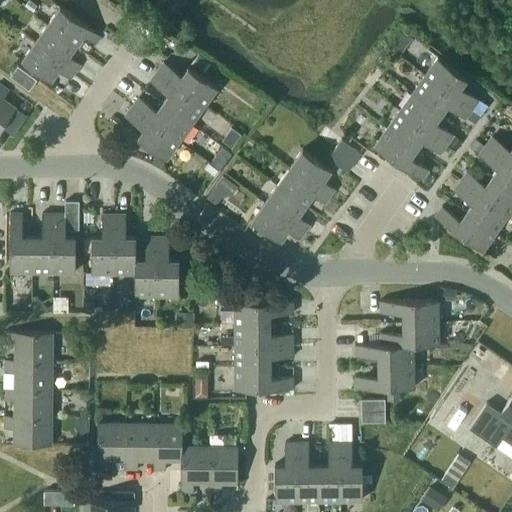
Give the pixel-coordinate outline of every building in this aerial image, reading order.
[(48,25),(76,45),(84,35),(96,43),(101,36),(60,7),(48,25)] [(35,43),(75,71),(81,64),(69,56),(76,45),(48,25),(35,43)] [(75,71),(35,43),(22,60),(51,81),(59,70),(70,78),(75,71)] [(190,65),(204,75),(211,66),(196,56),(190,65)] [(424,74),(472,108),(479,99),(460,86),(466,77),(437,57),(424,74)] [(163,62),(157,72),(204,105),(217,87),(188,67),(182,75),(163,62)] [(18,64),(11,74),(30,88),(37,78),(18,64)] [(168,93),(162,102),(191,123),(204,105),(157,72),(150,81),(168,93)] [(412,92),(441,113),(449,102),(467,115),(472,108),(424,74),(412,92)] [(0,130),(3,127),(13,135),(27,115),(16,107),(16,108),(4,99),(9,91),(0,84),(0,130)] [(399,110),(447,144),(454,134),(435,121),(441,113),(412,92),(399,110)] [(139,97),(132,107),(179,141),(191,123),(162,102),(157,110),(139,97)] [(166,159),(179,141),(132,107),(126,116),(143,128),(137,138),(166,159)] [(386,127),(416,148),(421,141),(440,154),(447,144),(399,110),(386,127)] [(334,145),(340,137),(323,124),(316,132),(334,145)] [(416,148),(386,127),(374,145),(422,179),(428,169),(410,156),(416,148)] [(492,136),(486,145),(511,164),(511,147),(511,149),(492,136)] [(334,145),(353,159),(359,150),(340,137),(334,145)] [(459,138),(454,145),(458,148),(463,141),(459,138)] [(477,139),(472,147),(480,153),(481,152),(486,145),(477,139)] [(353,159),(334,145),(327,155),(346,169),(353,159)] [(499,165),(491,176),(511,191),(511,164),(486,145),(481,152),(499,165)] [(289,167),(330,196),(335,189),(324,181),(331,171),(302,150),(289,167)] [(277,185),(306,206),(313,195),(325,203),(330,196),(289,167),(277,185)] [(467,171),(460,181),(508,215),(511,209),(511,191),(491,176),(485,185),(467,171)] [(471,204),(466,211),(495,233),(508,215),(460,181),(453,190),(471,204)] [(264,203),(305,231),(310,224),(299,216),(306,206),(277,185),(264,203)] [(212,190),(206,197),(215,204),(221,196),(212,190)] [(59,213),(54,213),(53,271),(75,271),(75,236),(65,235),(65,229),(78,229),(78,200),(65,200),(59,200),(59,213)] [(305,231),(264,203),(252,220),(280,241),(287,231),(299,239),(305,231)] [(483,250),(495,233),(466,211),(460,220),(442,207),(435,216),(483,250)] [(85,211),(85,221),(94,221),(94,211),(85,211)] [(31,271),(32,235),(21,235),(21,212),(10,212),(9,270),(31,271)] [(41,235),(32,235),(31,271),(53,271),(54,213),(42,212),(41,235)] [(112,272),(113,213),(102,213),(101,236),(91,236),(91,271),(112,272)] [(125,214),(113,213),(112,272),(134,272),(135,258),(135,236),(125,236),(125,214)] [(133,294),(155,294),(156,236),(145,236),(145,259),(135,258),(134,272),(133,294)] [(168,236),(156,236),(155,294),(177,295),(178,259),(168,259),(168,236)] [(402,322),(438,322),(438,299),(379,300),(379,312),(402,312),(402,322)] [(86,310),(112,310),(112,301),(86,300),(86,310)] [(235,301),(235,322),(270,323),(270,313),(293,313),(293,301),(235,301)] [(176,326),(194,327),(195,311),(176,310),(176,326)] [(235,322),(235,344),(293,345),(293,334),(270,334),(270,323),(235,322)] [(380,344),(413,344),(439,344),(438,322),(402,322),(402,332),(380,332),(380,343),(380,344)] [(14,344),(14,359),(51,359),(52,332),(5,331),(5,344),(14,344)] [(235,344),(235,366),(270,366),(270,356),(293,356),(293,345),(235,344)] [(378,365),(413,365),(413,344),(380,344),(355,345),(355,356),(378,355),(378,365)] [(13,372),(13,387),(51,388),(51,359),(14,359),(5,359),(4,372),(13,372)] [(413,365),(378,365),(378,375),(355,375),(355,388),(387,387),(400,387),(413,387),(413,365)] [(270,366),(235,366),(235,388),(293,388),(293,376),(271,376),(270,366)] [(196,386),(196,396),(209,396),(209,387),(196,386)] [(13,400),(13,415),(51,415),(51,388),(13,387),(5,387),(4,400),(13,400)] [(387,387),(388,400),(400,400),(400,387),(387,387)] [(511,396),(502,411),(488,401),(470,426),(498,445),(504,436),(511,442),(511,396)] [(361,399),(361,411),(384,411),(384,399),(361,399)] [(384,422),(384,411),(361,411),(361,423),(384,422)] [(51,415),(13,415),(4,415),(4,428),(13,428),(13,444),(50,444),(51,415)] [(125,460),(126,422),(98,422),(97,468),(110,469),(110,459),(125,460)] [(154,423),(126,422),(125,460),(125,469),(138,469),(138,460),(153,460),(154,423)] [(181,460),(181,445),(182,423),(154,423),(153,460),(153,470),(165,470),(166,460),(181,460)] [(318,500),(340,500),(340,441),(328,441),(328,464),(318,464),(318,500)] [(352,441),(340,441),(340,500),(362,499),(361,463),(352,463),(352,441)] [(274,500),(296,500),(296,442),(284,442),(284,464),(274,464),(273,464),(273,501),(274,501),(274,500)] [(308,442),(296,442),(296,500),(318,500),(318,464),(308,464),(308,442)] [(208,483),(209,446),(181,445),(181,460),(180,492),(193,492),(193,483),(208,483)] [(209,446),(208,483),(208,492),(221,492),(221,483),(237,483),(237,446),(209,446)] [(459,453),(442,479),(454,487),(471,461),(459,453)] [(431,485),(422,499),(436,509),(445,495),(431,485)] [(44,490),(44,503),(58,503),(58,490),(44,490)] [(83,511),(119,511),(120,511),(133,511),(133,500),(84,499),(83,511)]
